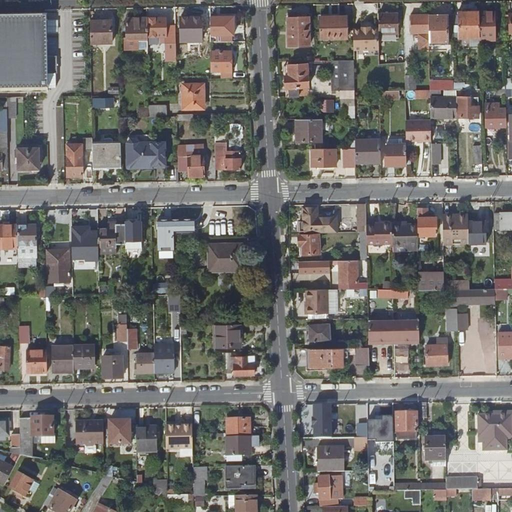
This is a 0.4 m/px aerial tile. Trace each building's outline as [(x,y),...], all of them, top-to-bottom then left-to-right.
[(479,38),(479,12),(458,13),(458,15),(458,38),(479,38)] [(494,12),(479,12),(479,38),(479,41),(495,41),(494,12)] [(0,14),(0,92),(47,92),(47,89),(47,75),(54,75),(57,75),(57,58),(47,58),(46,20),(46,14),(0,14)] [(378,29),(378,35),(398,34),(398,14),(377,15),(378,29)] [(454,15),(428,16),(429,46),(449,45),(448,40),(454,40),(454,39),(454,15)] [(429,46),(428,16),(410,16),(411,34),(418,34),(419,49),(429,49),(429,46)] [(181,17),(181,32),(202,32),(202,17),(181,17)] [(210,17),(210,36),(233,36),(233,18),(210,17)] [(320,18),(321,39),(348,39),(347,17),(320,18)] [(124,50),(147,50),(147,44),(147,18),(126,18),(126,39),(124,39),(124,50)] [(176,46),(176,29),(166,29),(165,18),(147,18),(147,44),(159,44),(159,38),(166,37),(166,45),(176,46)] [(287,19),(288,47),(310,46),(310,18),(287,19)] [(90,21),(91,44),(112,44),(111,21),(90,21)] [(361,30),(353,30),(353,51),(378,50),(378,35),(378,29),(370,29),(370,27),(361,28),(361,30)] [(211,52),(211,72),(221,72),(232,72),(231,52),(211,52)] [(331,94),(354,94),(354,67),(347,67),(346,61),(331,62),(331,94)] [(308,88),(307,65),(288,66),(289,76),(285,77),(285,90),(289,89),(290,97),(299,97),(298,88),(308,88)] [(434,82),(434,90),(453,90),(453,80),(439,80),(439,82),(434,82)] [(182,86),(183,109),(203,108),(203,85),(182,86)] [(15,97),(6,98),(6,117),(15,117),(15,97)] [(430,99),(430,119),(479,117),(478,108),(477,107),(477,102),(475,100),(469,100),(469,97),(457,97),(456,98),(430,99)] [(487,128),(506,128),(506,105),(486,105),(487,128)] [(149,107),(149,117),(168,117),(168,106),(149,106),(149,107)] [(139,107),(139,117),(149,117),(149,107),(139,107)] [(321,142),(321,120),(299,120),(299,132),(297,132),(297,142),(321,142)] [(431,142),(430,121),(405,121),(405,142),(422,142),(431,142)] [(355,138),(355,149),(355,163),(380,162),(380,137),(355,138)] [(93,144),(93,139),(85,139),(85,152),(93,152),(93,144)] [(127,143),(127,166),(131,166),(131,168),(152,167),(152,166),(165,165),(165,143),(140,144),(137,139),(130,140),(127,143)] [(406,166),(405,147),(401,147),(401,144),(401,140),(399,140),(398,147),(385,147),(385,166),(406,166)] [(93,144),(93,152),(93,162),(104,161),(104,163),(104,164),(106,165),(108,166),(110,165),(111,163),(111,161),(121,161),(121,143),(93,144)] [(431,144),(431,166),(440,165),(440,143),(431,144)] [(67,145),(67,173),(83,172),(83,145),(67,145)] [(178,146),(178,170),(190,170),(190,177),(205,177),(204,146),(178,146)] [(17,148),(18,170),(39,169),(38,148),(17,148)] [(355,149),(344,150),(344,168),(355,168),(355,163),(355,149)] [(335,150),(311,150),(312,168),(335,167),(335,150)] [(214,153),(214,170),(240,169),(239,152),(214,153)] [(366,227),(365,204),(357,205),(358,233),(359,233),(366,233),(366,227)] [(318,233),(337,233),(337,218),(318,218),(317,208),(303,209),(303,215),(304,222),(299,222),(299,232),(318,232),(318,233)] [(53,210),(44,210),(44,223),(54,223),(53,210)] [(416,210),(417,225),(417,229),(424,229),(424,235),(434,235),(434,228),(436,228),(436,219),(433,219),(427,219),(427,216),(427,210),(416,210)] [(511,214),(493,215),(493,231),(511,230),(511,214)] [(442,216),(443,245),(468,244),(468,239),(467,222),(467,221),(467,215),(456,215),(442,216)] [(159,220),(159,243),(172,243),(172,232),(195,231),(194,219),(159,220)] [(467,222),(468,239),(468,244),(487,244),(486,222),(467,222)] [(125,245),(125,225),(116,225),(116,223),(108,223),(107,230),(98,230),(99,249),(115,249),(115,245),(125,245)] [(125,245),(125,249),(134,249),(134,242),(142,241),(141,223),(125,223),(125,225),(125,245)] [(37,224),(17,225),(18,245),(18,248),(18,258),(37,258),(36,245),(37,245),(37,224)] [(366,227),(366,233),(366,245),(392,244),(391,224),(375,225),(374,227),(366,227)] [(402,224),(391,224),(392,244),(392,253),(406,252),(406,248),(417,247),(417,229),(417,225),(402,226),(402,224)] [(18,245),(17,225),(0,225),(0,248),(18,248),(18,245)] [(91,230),(91,225),(72,225),(73,269),(99,268),(98,230),(91,230)] [(303,249),(303,255),(319,254),(317,235),(299,236),(300,249),(303,249)] [(209,245),(209,271),(241,271),(240,244),(209,245)] [(48,250),(48,282),(70,281),(70,250),(48,250)] [(335,261),(307,262),(307,263),(298,263),(299,273),(307,274),(307,272),(335,271),(335,261)] [(361,289),(367,289),(367,284),(357,284),(357,261),(339,261),(340,290),(361,289)] [(418,277),(418,291),(444,290),(443,286),(443,276),(418,277)] [(494,290),(505,290),(511,289),(511,280),(494,280),(494,290)] [(383,281),(383,288),(408,289),(409,281),(383,281)] [(328,290),(307,290),(307,314),(328,314),(328,290)] [(469,290),(457,290),(457,301),(473,301),(473,305),(478,305),(477,301),(493,301),(493,290),(469,290)] [(505,290),(494,290),(494,301),(506,300),(505,290)] [(408,291),(393,292),(393,300),(408,300),(408,291)] [(393,300),(393,292),(378,292),(378,300),(393,300)] [(180,297),(180,295),(169,295),(169,311),(180,311),(180,297)] [(406,341),(419,340),(419,320),(393,321),(394,344),(406,344),(406,341)] [(382,344),(394,344),(393,321),(368,321),(368,341),(381,341),(382,344)] [(127,329),(126,324),(118,324),(118,340),(127,340),(127,329)] [(238,325),(215,326),(215,347),(241,346),(241,338),(238,338),(238,325)] [(308,326),(309,341),(329,341),(329,325),(308,326)] [(127,329),(127,340),(127,348),(136,348),(135,328),(127,329)] [(511,333),(497,334),(498,359),(506,358),(506,356),(511,355),(511,333)] [(155,353),(155,373),(174,372),(173,344),(154,344),(155,353)] [(94,345),(73,346),(74,367),(95,367),(94,345)] [(52,372),(74,372),(74,367),(73,346),(52,347),(52,372)] [(426,346),(426,365),(448,365),(448,346),(426,346)] [(396,347),(396,357),(408,358),(409,348),(396,347)] [(368,363),(368,348),(354,349),(355,363),(368,363)] [(0,376),(1,376),(1,373),(9,372),(11,349),(0,349),(0,376)] [(309,349),(305,349),(305,371),(332,370),(332,367),(310,368),(309,349)] [(310,368),(332,367),(341,367),(341,349),(309,349),(310,368)] [(47,372),(47,350),(26,351),(27,372),(47,372)] [(155,353),(138,354),(138,364),(135,364),(136,373),(155,373),(155,353)] [(231,353),(224,353),(225,369),(235,368),(235,375),(254,375),(254,366),(252,366),(252,364),(247,364),(247,357),(231,357),(231,353)] [(103,356),(103,376),(123,376),(123,356),(103,356)] [(313,437),(333,438),(334,404),(314,403),(313,437)] [(426,403),(418,403),(418,418),(426,418),(426,403)] [(493,415),(493,414),(478,415),(478,443),(482,444),(483,451),(507,451),(506,439),(511,439),(511,411),(503,412),(504,438),(490,438),(490,435),(479,435),(479,416),(493,415)] [(498,414),(493,414),(493,415),(479,416),(479,435),(490,435),(490,438),(504,438),(503,412),(498,412),(498,414)] [(396,439),(405,439),(405,432),(416,432),(416,413),(395,413),(396,439)] [(20,447),(21,456),(33,459),(33,440),(35,439),(35,437),(51,437),(51,439),(53,439),(53,436),(54,436),(54,417),(33,418),(32,419),(20,420),(20,434),(20,447)] [(226,419),(226,437),(249,436),(249,419),(226,419)] [(104,445),(103,421),(95,422),(93,424),(89,424),(89,422),(76,422),(76,445),(84,445),(86,447),(94,447),(95,445),(104,445)] [(109,443),(130,442),(129,421),(110,422),(109,437),(109,443)] [(150,429),(136,429),(136,453),(146,453),(157,453),(157,426),(150,426),(150,429)] [(193,438),(193,426),(188,426),(166,426),(166,440),(166,449),(193,449),(193,438)] [(10,446),(20,447),(20,434),(10,434),(10,446)] [(249,436),(226,437),(226,462),(241,461),(241,455),(249,455),(250,447),(259,446),(258,436),(249,436)] [(355,452),(368,452),(367,438),(355,438),(355,448),(355,452)] [(433,468),(446,468),(445,438),(426,438),(427,462),(433,461),(433,468)] [(317,462),(317,473),(344,472),(344,447),(319,448),(319,462),(317,462)] [(0,482),(5,485),(13,469),(0,461),(0,482)] [(255,478),(255,466),(225,467),(225,490),(240,490),(240,486),(251,486),(251,478),(255,478)] [(194,468),(194,494),(194,497),(205,497),(204,479),(207,478),(207,467),(194,468)] [(19,473),(10,488),(25,496),(33,481),(19,473)] [(113,477),(104,475),(92,494),(100,498),(113,477)] [(319,508),(323,508),(334,507),(334,499),(342,499),(341,477),(318,477),(318,484),(314,484),(314,494),(319,493),(319,508)] [(255,490),(255,478),(251,478),(251,486),(240,486),(240,490),(255,490)] [(155,487),(162,489),(167,490),(167,481),(154,481),(155,487)] [(49,508),(60,491),(54,487),(43,505),(49,508)] [(60,491),(49,508),(55,511),(70,511),(71,511),(72,511),(74,511),(76,509),(73,507),(77,501),(60,491)] [(420,491),(403,491),(403,499),(411,499),(412,505),(420,505),(420,498),(420,491)] [(194,494),(167,495),(167,505),(194,504),(194,497),(194,494)] [(256,511),(256,495),(235,496),(235,511),(256,511)]
